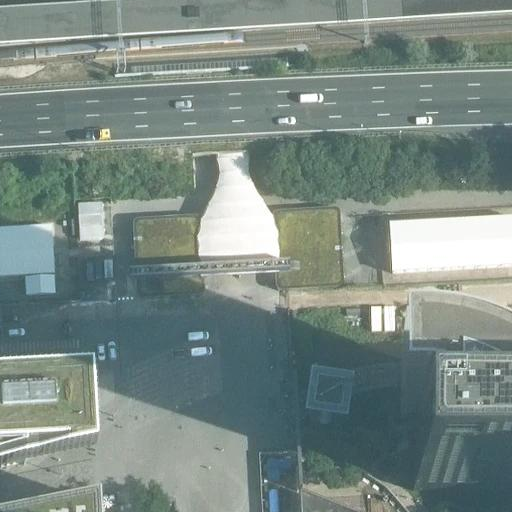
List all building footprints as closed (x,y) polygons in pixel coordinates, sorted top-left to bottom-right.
[(162,0),(162,4),(213,1),(214,11),(213,11),(214,24),(223,155),(241,155),(231,13),(230,1),(226,1),(225,0),(162,0)] [(241,155),(223,155),(215,156),(216,179),(204,209),(193,237),(195,279),(278,276),(276,238),(261,206),(247,177),(249,154),(241,155)] [(271,219),(273,254),(322,252),(323,272),(342,271),(339,216),(339,214),(338,212),(337,211),(335,210),(333,210),(277,213),(276,213),(275,214),(274,214),(273,215),(272,216),(271,217),(271,219)] [(511,212),(385,219),(388,281),(511,275),(511,212)] [(132,227),(134,263),(153,262),(152,252),(201,250),(200,223),(200,222),(199,221),(199,220),(198,220),(197,219),(196,218),(194,218),(137,221),(135,221),(134,222),(133,223),(133,224),(132,225),(132,227)] [(202,272),(201,250),(152,252),(153,262),(153,275),(202,272)] [(322,252),(273,254),(274,274),(323,272),(322,252)] [(153,275),(153,262),(134,263),(135,281),(154,280),(153,275)] [(343,284),(342,271),(323,272),(324,291),(337,290),(339,290),(340,289),(341,288),(342,287),(343,286),(343,284)] [(204,292),(202,272),(153,275),(154,280),(135,281),(136,296),(136,297),(136,298),(137,299),(138,299),(139,300),(140,301),(141,301),(198,298),(199,297),(201,297),(202,296),(202,295),(203,294),(203,293),(204,292)] [(324,291),(323,272),(274,274),(275,288),(275,289),(276,290),(276,291),(277,292),(279,293),(281,293),(324,291)] [(511,511),(511,390),(510,390),(494,383),(480,378),(465,375),(449,371),(434,370),(420,369),(407,370),(388,372),(370,376),(352,381),(310,374),(303,416),(317,418),(317,420),(317,422),(318,423),(319,424),(320,425),(321,426),(322,427),(324,427),(326,427),(327,426),(329,425),(330,424),(330,423),(331,422),(331,420),(345,423),(348,409),(355,406),(362,403),(378,398),(392,395),(405,394),(404,422),(439,422),(439,430),(413,430),(413,491),(511,490),(511,511)] [(0,469),(95,451),(91,373),(48,375),(0,377),(0,469)] [(98,511),(98,502),(46,511),(98,511)]
